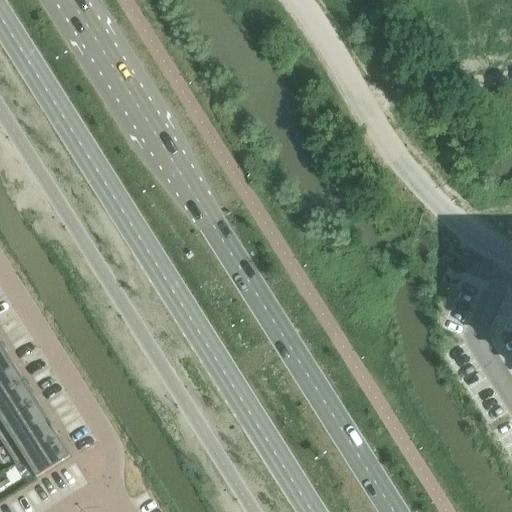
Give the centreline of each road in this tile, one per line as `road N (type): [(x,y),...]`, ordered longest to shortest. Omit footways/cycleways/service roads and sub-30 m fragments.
road 1 (primary): [(396,511),(73,0)]
road 2 (primary): [(0,16),(311,511)]
road 3 (residential): [(0,273),(109,452),(102,485)]
road 4 (residential): [(511,395),(484,338),(511,256)]
